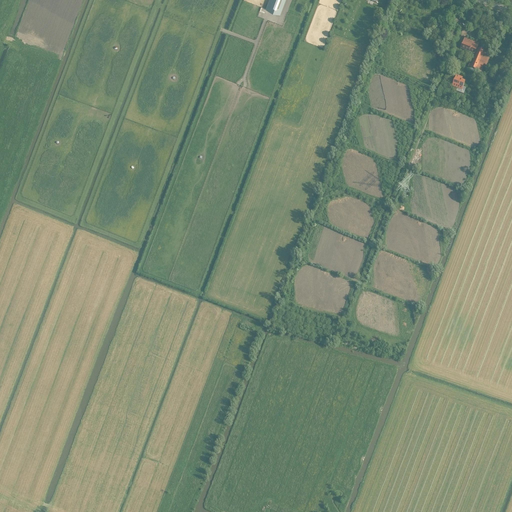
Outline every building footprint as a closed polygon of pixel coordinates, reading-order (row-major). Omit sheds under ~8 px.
[(269,0),(266,9),(280,14),(285,0),(269,0)] [(444,25),(448,27),(452,18),(453,15),(448,12),(444,25)] [(438,31),(433,29),(430,36),(429,35),(428,38),(429,38),(429,39),(432,41),(438,31)] [(493,37),(484,32),(480,38),(488,42),(489,40),(490,41),(493,37)] [(479,43),(465,38),(461,48),(474,53),(479,43)] [(489,53),(478,48),(471,64),(469,63),(468,66),(470,67),(470,68),(471,68),(470,70),(479,74),(480,72),(481,72),(483,67),(485,68),(491,54),(489,53)] [(463,77),(456,75),(452,86),(457,88),(456,91),(463,93),(465,88),(463,87),(465,81),(463,80),(462,80),(463,77)]
